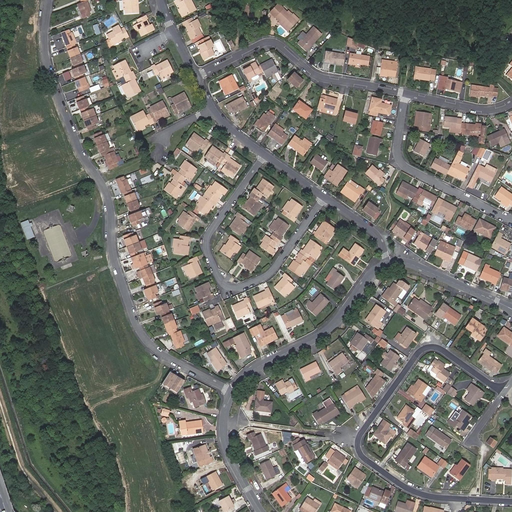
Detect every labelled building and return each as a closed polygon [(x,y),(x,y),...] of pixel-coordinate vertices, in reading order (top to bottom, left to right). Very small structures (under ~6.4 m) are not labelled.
[(91,16),(90,12),(93,11),(88,0),(84,2),(78,4),(84,19),(91,16)] [(127,0),(128,0),(124,0),(124,10),(124,14),(137,13),(136,0),(127,0)] [(184,16),(196,10),(190,0),(175,0),(173,1),(175,5),(177,4),(180,9),(184,16)] [(269,13),(283,25),(284,24),(289,29),(298,19),(298,18),(292,13),(290,15),(286,11),(287,11),(278,3),(269,13)] [(144,16),(135,20),(137,23),(134,25),(137,31),(140,36),(152,30),(149,24),(147,25),(144,20),(146,19),(144,16)] [(193,22),(191,18),(182,23),(184,26),(186,26),(190,33),(193,40),(203,35),(199,28),(202,26),(198,19),(193,22)] [(127,37),(123,27),(120,29),(117,25),(111,29),(112,31),(105,35),(107,39),(109,44),(118,39),(123,37),(124,38),(127,37)] [(321,33),(313,26),(306,34),(301,39),(300,38),(299,39),(296,42),(305,50),(321,33)] [(77,42),(73,31),(70,32),(69,29),(62,32),(67,46),(75,43),(77,42)] [(301,39),(306,34),(302,31),(296,37),(299,39),(300,38),(301,39)] [(206,43),(204,39),(195,44),(197,47),(199,46),(202,53),(205,60),(214,56),(211,49),(214,47),(210,40),(206,43)] [(80,54),(77,47),(76,47),(75,43),(67,46),(68,50),(71,57),(80,54)] [(343,63),(344,53),(325,50),(323,60),(343,63)] [(369,56),(348,53),(347,64),(354,65),(354,67),(358,67),(359,63),(367,65),(369,56)] [(73,65),(74,65),(76,68),(83,65),(82,62),(83,61),(80,54),(71,57),(73,65)] [(122,75),(124,79),(133,74),(131,70),(129,71),(124,59),(112,65),(114,69),(119,77),(122,75)] [(153,64),(150,66),(154,74),(157,73),(160,76),(169,72),(172,70),(166,59),(154,66),(153,64)] [(259,65),(265,77),(277,72),(271,59),(259,65)] [(376,73),(384,74),(393,76),(395,61),(379,59),(376,73)] [(255,63),(243,70),(247,79),(250,77),(257,74),(260,73),(255,63)] [(75,76),(76,76),(77,79),(85,76),(84,73),(87,72),(84,65),(83,65),(76,68),(75,68),(76,72),(74,73),(75,76)] [(419,77),(419,78),(427,79),(427,78),(431,79),(432,70),(412,67),(411,76),(419,77)] [(302,80),(293,73),(287,80),(296,88),(302,80)] [(133,74),(124,79),(125,82),(122,84),(126,92),(128,96),(139,90),(133,78),(135,77),(133,74)] [(225,84),(229,92),(238,88),(231,75),(219,81),(221,86),(225,84)] [(82,91),(89,88),(87,84),(89,83),(86,76),(85,76),(77,79),(76,80),(79,87),(80,86),(82,91)] [(455,92),(457,81),(444,78),(444,80),(441,79),(439,86),(442,87),(441,89),(455,92)] [(229,92),(225,84),(221,86),(226,94),(229,92)] [(491,94),(492,89),(488,88),(488,87),(470,84),(468,96),(476,97),(477,92),(480,92),(491,94)] [(170,106),(174,114),(178,112),(177,110),(182,108),(190,104),(184,92),(171,99),(174,104),(170,106)] [(89,97),(87,94),(80,97),(82,100),(81,100),(84,108),(84,107),(91,105),(93,104),(90,97),(89,97)] [(336,99),(320,96),(317,108),(322,109),(333,111),(336,99)] [(238,110),(246,105),(241,97),(225,106),(228,112),(231,110),(232,113),(238,110)] [(380,99),(370,97),(367,110),(376,112),(388,115),(390,105),(379,103),(380,99)] [(151,112),(148,113),(152,122),(156,120),(156,119),(168,112),(162,100),(149,107),(151,112)] [(299,100),(293,108),(305,117),(311,109),(299,100)] [(100,113),(96,105),(92,107),(91,105),(84,107),(85,110),(84,110),(86,114),(88,113),(90,117),(100,113)] [(152,122),(148,113),(144,115),(142,110),(129,117),(135,129),(142,125),(148,122),(148,124),(152,122)] [(341,121),(342,121),(342,122),(354,126),(356,115),(355,115),(355,114),(344,111),(341,121)] [(259,120),(255,126),(263,132),(273,116),(267,112),(265,115),(264,114),(259,120)] [(103,120),(100,113),(90,117),(91,121),(89,121),(90,125),(92,125),(93,128),(100,125),(98,122),(103,120)] [(426,114),(417,113),(415,125),(417,125),(417,127),(416,131),(428,132),(429,127),(425,126),(426,114)] [(459,128),(460,119),(455,119),(455,118),(443,116),(442,126),(451,127),(459,128)] [(381,122),(371,120),(368,133),(378,136),(381,122)] [(274,123),(272,126),(281,132),(283,129),(274,123)] [(474,125),(465,124),(464,134),(480,136),(479,140),(483,141),(485,127),(481,126),(474,125)] [(272,126),(267,134),(281,144),(287,136),(281,132),(272,126)] [(508,143),(502,129),(490,135),(491,139),(487,140),(490,146),(497,142),(499,147),(508,143)] [(102,134),(100,131),(93,133),(94,137),(93,138),(96,145),(106,141),(103,134),(102,134)] [(201,150),(207,142),(202,139),(202,140),(191,133),(184,143),(194,151),(197,147),(201,150)] [(294,135),(288,144),(295,149),(296,148),(304,153),(310,146),(302,141),(294,135)] [(380,143),(381,139),(369,137),(365,153),(375,156),(378,142),(380,143)] [(304,138),(302,141),(310,146),(312,143),(304,138)] [(418,139),(412,151),(421,156),(428,144),(418,139)] [(109,148),(106,141),(96,145),(99,152),(100,152),(102,155),(105,154),(109,153),(107,149),(109,148)] [(351,155),(360,157),(363,147),(354,144),(351,155)] [(220,164),(227,155),(223,152),(221,154),(210,146),(203,156),(206,158),(214,164),(216,161),(220,164)] [(296,148),(295,149),(294,150),(302,156),(304,153),(296,148)] [(481,158),(485,150),(482,149),(479,148),(476,156),(481,158)] [(116,162),(118,161),(114,150),(109,153),(105,154),(110,168),(117,166),(116,162)] [(319,170),(325,162),(315,154),(309,163),(319,170)] [(230,157),(227,155),(220,164),(223,166),(220,169),(230,175),(232,177),(240,167),(228,159),(230,157)] [(428,167),(445,176),(448,170),(449,167),(433,158),(428,167)] [(175,171),(173,174),(181,180),(184,177),(187,179),(192,172),(196,167),(184,160),(179,166),(180,167),(177,172),(175,171)] [(468,169),(452,161),(449,167),(448,170),(452,172),(457,174),(456,176),(463,179),(468,169)] [(484,168),(478,164),(469,180),(474,182),(477,176),(489,182),(494,173),(484,168)] [(496,169),(486,164),(484,168),(494,173),(496,169)] [(381,174),(376,170),(371,165),(364,173),(378,185),(383,179),(380,176),(381,174)] [(327,170),(323,177),(327,180),(328,178),(336,185),(345,172),(336,166),(331,173),(327,170)] [(228,177),(230,175),(220,169),(219,171),(228,177)] [(181,180),(173,174),(171,177),(172,178),(169,182),(168,181),(163,189),(174,197),(177,193),(183,185),(179,183),(181,180)] [(120,178),(113,180),(118,194),(120,193),(128,190),(124,181),(122,182),(120,178)] [(253,187),(251,191),(259,197),(261,194),(265,196),(271,188),(273,185),(263,178),(255,188),(253,187)] [(348,180),(346,183),(356,190),(359,186),(348,180)] [(208,195),(216,201),(218,199),(217,198),(221,193),(223,194),(226,189),(215,181),(211,185),(207,191),(210,193),(208,195)] [(401,181),(396,190),(406,196),(411,198),(414,193),(416,189),(401,181)] [(346,183),(339,192),(346,196),(347,194),(356,200),(360,193),(362,194),(364,190),(359,186),(356,190),(346,183)] [(511,194),(500,186),(494,196),(500,200),(507,205),(509,203),(511,205),(511,204),(511,194)] [(431,206),(436,196),(422,189),(419,196),(414,193),(411,198),(410,200),(415,203),(417,199),(423,201),(431,206)] [(134,200),(131,193),(129,193),(128,190),(120,193),(122,196),(120,196),(123,204),(134,200)] [(406,196),(396,190),(394,194),(404,199),(406,196)] [(259,197),(251,191),(249,194),(250,195),(247,199),(242,207),(253,215),(262,202),(257,200),(259,197)] [(213,205),(216,201),(208,195),(204,193),(201,197),(195,205),(193,208),(204,215),(212,205),(213,205)] [(288,210),(285,215),(293,220),(296,215),(295,215),(303,204),(292,197),(290,200),(284,208),(288,210)] [(456,208),(437,198),(431,211),(435,213),(437,210),(444,214),(451,217),(456,208)] [(137,211),(135,208),(137,207),(134,200),(123,204),(126,211),(127,211),(129,214),(137,211)] [(376,208),(367,201),(361,209),(371,216),(376,208)] [(138,223),(136,220),(140,218),(137,211),(129,214),(127,215),(128,219),(126,220),(128,223),(129,222),(131,226),(138,223)] [(199,217),(191,211),(188,214),(185,212),(179,220),(177,223),(187,231),(195,219),(197,220),(199,217)] [(245,217),(237,211),(235,214),(236,215),(229,226),(238,233),(240,230),(246,222),(243,220),(245,217)] [(469,231),(475,220),(462,213),(460,217),(456,215),(453,222),(469,231)] [(273,234),(281,240),(283,236),(281,235),(289,224),(279,216),(277,219),(271,228),(275,231),(273,234)] [(271,228),(277,219),(275,217),(269,226),(271,228)] [(30,239),(37,237),(31,220),(24,223),(30,239)] [(315,230),(312,234),(321,240),(323,236),(327,239),(332,230),(334,228),(324,220),(316,231),(315,230)] [(477,220),(472,230),(488,238),(493,228),(477,220)] [(397,222),(392,230),(407,240),(414,230),(410,228),(409,229),(402,225),(397,222)] [(407,240),(392,230),(391,232),(406,242),(407,240)] [(414,240),(412,243),(424,251),(432,239),(418,231),(415,234),(417,235),(414,240)] [(503,254),(504,254),(506,250),(509,244),(509,243),(507,242),(499,238),(502,233),(497,231),(489,247),(503,254)] [(129,232),(121,235),(123,239),(122,240),(123,243),(125,242),(127,246),(137,242),(134,235),(131,236),(129,232)] [(238,240),(230,234),(228,237),(230,238),(225,244),(221,251),(229,256),(233,250),(235,252),(240,245),(236,243),(238,240)] [(278,243),(281,240),(273,234),(270,237),(268,235),(264,240),(260,246),(271,254),(275,249),(272,247),(276,241),(278,243)] [(189,237),(180,236),(179,240),(175,239),(174,248),(173,254),(187,255),(188,246),(186,246),(187,241),(189,241),(189,237)] [(302,249),(299,252),(308,258),(310,254),(314,257),(321,248),(322,246),(311,238),(303,249),(302,249)] [(454,245),(460,248),(463,241),(457,238),(454,245)] [(432,254),(440,258),(441,256),(448,259),(453,247),(447,244),(438,241),(437,244),(432,254)] [(130,258),(138,255),(136,251),(140,250),(137,242),(127,246),(128,251),(126,252),(128,255),(129,254),(130,258)] [(354,260),(357,255),(362,248),(355,243),(349,252),(343,248),(339,255),(353,265),(355,261),(354,260)] [(322,249),(321,248),(314,257),(316,258),(322,249)] [(243,252),(237,260),(240,262),(241,260),(246,263),(253,268),(261,258),(249,249),(246,254),(243,252)] [(462,265),(476,271),(481,258),(467,253),(463,251),(458,263),(462,265)] [(308,258),(299,252),(297,255),(298,256),(295,261),(294,259),(289,267),(301,276),(304,272),(309,264),(305,261),(308,258)] [(146,264),(142,257),(139,258),(138,255),(130,258),(132,261),(131,261),(134,269),(138,267),(145,265),(146,264)] [(196,258),(187,261),(188,264),(184,266),(188,275),(189,279),(201,274),(196,262),(198,261),(196,258)] [(147,270),(145,265),(138,267),(140,273),(139,273),(141,279),(151,275),(149,269),(147,270)] [(478,276),(494,284),(499,272),(488,267),(483,265),(478,276)] [(336,269),(332,266),(327,274),(331,277),(325,284),(334,290),(343,277),(335,271),(336,269)] [(115,272),(108,274),(112,285),(118,283),(115,272)] [(292,280),(285,273),(282,276),(283,277),(274,287),(284,296),(286,293),(293,286),(290,283),(292,280)] [(151,275),(141,279),(144,286),(145,286),(146,290),(154,287),(152,283),(154,282),(151,275)] [(511,280),(502,278),(499,288),(507,290),(507,292),(511,292),(511,280)] [(202,297),(204,301),(214,297),(212,293),(210,294),(208,288),(211,286),(208,281),(195,287),(197,292),(200,298),(202,297)] [(389,289),(382,298),(393,307),(396,303),(394,301),(402,289),(393,283),(389,289)] [(293,286),(286,293),(289,295),(295,288),(293,286)] [(146,290),(142,291),(145,298),(146,298),(148,301),(154,299),(153,295),(158,294),(155,287),(154,287),(146,290)] [(274,302),(268,287),(264,289),(265,290),(252,295),(257,307),(260,306),(270,302),(270,304),(274,302)] [(380,297),(382,298),(389,289),(387,288),(380,297)] [(315,316),(327,301),(319,294),(312,302),(309,300),(305,305),(308,307),(307,308),(315,316)] [(251,305),(247,296),(244,297),(245,299),(231,305),(236,317),(240,315),(249,311),(247,306),(251,305)] [(419,302),(415,299),(408,308),(425,320),(434,308),(428,305),(426,307),(419,302)] [(421,299),(419,302),(426,307),(428,305),(421,299)] [(161,301),(155,304),(156,307),(155,307),(156,310),(158,310),(160,314),(163,313),(169,311),(170,311),(167,303),(163,305),(161,301)] [(222,322),(219,315),(222,314),(223,314),(218,304),(215,306),(216,308),(211,310),(210,308),(201,312),(208,326),(213,324),(216,330),(224,327),(222,322)] [(461,317),(442,304),(434,314),(440,319),(442,317),(454,326),(461,317)] [(191,315),(200,311),(197,305),(188,309),(191,315)] [(376,305),(364,320),(377,329),(381,323),(378,321),(385,312),(376,305)] [(400,307),(396,311),(402,316),(406,311),(400,307)] [(303,321),(298,311),(297,308),(293,310),(294,312),(286,315),(285,313),(281,315),(286,327),(291,325),(291,326),(303,321)] [(174,322),(172,313),(171,314),(169,311),(163,313),(163,316),(163,317),(166,325),(174,322)] [(480,333),(482,330),(485,327),(472,318),(464,328),(470,333),(475,336),(474,339),(479,343),(484,336),(482,335),(480,333)] [(174,322),(166,325),(168,331),(169,331),(170,336),(172,335),(178,333),(176,328),(177,328),(174,322)] [(259,335),(263,341),(264,344),(277,337),(272,327),(263,331),(260,324),(252,328),(256,336),(259,335)] [(409,339),(414,332),(407,327),(401,335),(397,342),(406,348),(411,340),(409,339)] [(511,334),(502,328),(497,337),(511,346),(511,334)] [(183,343),(185,342),(181,331),(178,333),(172,335),(177,349),(184,346),(183,343)] [(241,352),(239,353),(241,358),(251,353),(248,348),(250,347),(243,332),(232,338),(232,339),(223,343),(225,348),(236,343),(237,345),(241,352)] [(387,335),(383,332),(378,337),(382,340),(383,341),(387,335)] [(358,333),(350,344),(359,351),(367,341),(370,344),(373,340),(366,334),(363,337),(358,333)] [(393,340),(397,342),(401,335),(398,333),(393,340)] [(387,344),(383,341),(382,340),(378,344),(383,348),(387,344)] [(212,359),(219,370),(227,364),(216,346),(208,352),(212,359)] [(399,357),(390,351),(380,365),(389,371),(399,357)] [(491,355),(486,351),(483,355),(485,356),(479,364),(491,373),(493,371),(497,374),(502,367),(489,358),(491,355)] [(343,354),(329,364),(337,376),(343,372),(341,369),(349,363),(343,354)] [(217,371),(219,370),(212,359),(210,360),(217,371)] [(441,369),(443,365),(437,361),(436,362),(432,359),(428,365),(431,367),(427,374),(433,378),(434,376),(443,381),(448,374),(441,369)] [(317,363),(301,371),(306,382),(311,380),(310,377),(321,373),(317,363)] [(177,394),(185,381),(170,372),(162,385),(177,394)] [(372,399),(385,381),(377,375),(366,389),(372,399)] [(413,387),(409,394),(420,402),(424,395),(421,393),(427,386),(418,380),(413,387)] [(283,384),(276,388),(281,397),(288,393),(297,389),(293,382),(289,384),(288,383),(284,385),(283,384)] [(427,386),(421,393),(424,395),(425,396),(430,389),(427,386)] [(456,391),(451,387),(446,393),(452,397),(453,396),(455,393),(456,391)] [(482,392),(473,387),(468,394),(463,400),(472,406),(477,399),(482,392)] [(192,392),(191,388),(184,390),(187,398),(189,397),(191,402),(192,401),(194,407),(204,404),(203,403),(205,402),(203,396),(200,397),(200,395),(198,390),(192,392)] [(342,398),(350,410),(353,408),(352,406),(359,402),(365,398),(366,398),(360,390),(358,392),(356,389),(342,398)] [(265,398),(257,397),(256,411),(271,413),(273,403),(264,402),(265,398)] [(315,398),(306,404),(308,406),(317,401),(315,398)] [(322,424),(330,419),(329,418),(338,412),(333,404),(317,414),(317,412),(312,416),(318,425),(322,422),(322,424)] [(430,417),(434,411),(425,405),(421,411),(430,417)] [(402,414),(398,420),(403,424),(402,426),(407,429),(413,420),(410,418),(414,412),(406,406),(401,413),(402,414)] [(162,407),(161,414),(168,416),(170,409),(162,407)] [(470,417),(461,411),(454,421),(452,420),(449,424),(455,428),(456,426),(463,431),(465,428),(463,427),(467,422),(470,417)] [(199,430),(199,432),(203,431),(202,420),(186,422),(185,420),(179,420),(182,434),(194,432),(194,431),(199,430)] [(383,420),(372,435),(384,443),(389,436),(392,437),(395,432),(387,427),(389,424),(383,420)] [(451,440),(431,426),(425,435),(445,449),(451,440)] [(414,439),(418,434),(412,430),(408,435),(414,439)] [(249,440),(251,439),(254,446),(256,451),(256,452),(258,456),(268,451),(266,447),(265,447),(260,435),(254,438),(252,434),(246,436),(248,441),(249,440)] [(485,444),(491,448),(494,443),(488,439),(485,444)] [(306,464),(315,459),(308,445),(306,446),(303,441),(292,447),(295,452),(299,450),(306,464)] [(407,443),(394,462),(402,468),(416,449),(407,443)] [(196,448),(200,462),(204,460),(205,465),(214,462),(212,458),(209,459),(205,445),(196,448)] [(306,464),(299,450),(295,452),(302,466),(306,464)] [(335,453),(330,460),(327,464),(337,472),(339,469),(340,469),(346,460),(345,460),(346,459),(336,452),(335,453)] [(438,467),(424,458),(417,468),(431,478),(438,467)] [(444,469),(447,463),(441,459),(437,464),(444,469)] [(273,469),(270,461),(260,466),(267,481),(280,475),(277,468),(273,469)] [(453,464),(447,472),(458,481),(469,467),(461,461),(456,467),(453,464)] [(328,467),(324,463),(318,470),(322,474),(328,467)] [(505,480),(505,482),(505,484),(510,485),(511,470),(502,470),(495,469),(495,468),(491,468),(491,469),(488,469),(488,475),(488,479),(502,480),(505,480)] [(359,474),(359,472),(355,469),(347,481),(351,484),(351,485),(358,490),(366,479),(359,474)] [(217,470),(207,475),(215,489),(224,484),(217,470)] [(272,493),(283,507),(290,501),(285,494),(289,491),(284,484),(272,493)] [(382,500),(387,502),(390,493),(386,491),(385,493),(373,489),(369,499),(381,503),(382,500)] [(230,495),(220,500),(226,511),(236,506),(230,495)] [(315,511),(319,506),(313,502),(307,498),(298,511),(300,511),(315,511)] [(394,511),(411,511),(414,504),(406,502),(405,505),(398,502),(394,511)]
